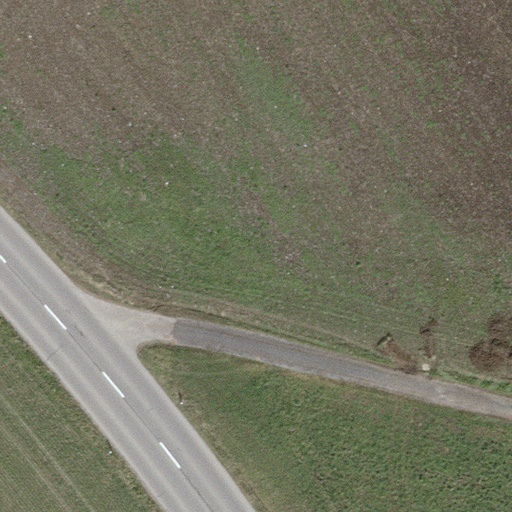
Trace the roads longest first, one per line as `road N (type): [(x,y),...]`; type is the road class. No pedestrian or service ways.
road 1 (track): [(67,331),(129,314),(511,404)]
road 2 (tertiary): [(0,249),(209,511)]
